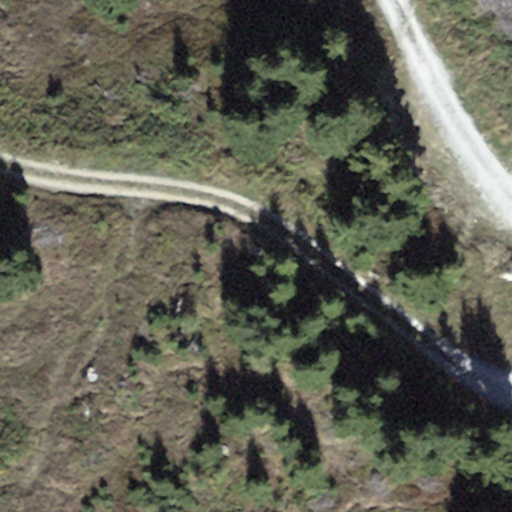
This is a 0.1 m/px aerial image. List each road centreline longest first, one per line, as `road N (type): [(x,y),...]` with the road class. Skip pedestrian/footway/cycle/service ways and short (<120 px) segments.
road 1 (track): [(511,388),(485,380),(247,207),(212,193),(0,158)]
road 2 (track): [(403,0),(511,179)]
